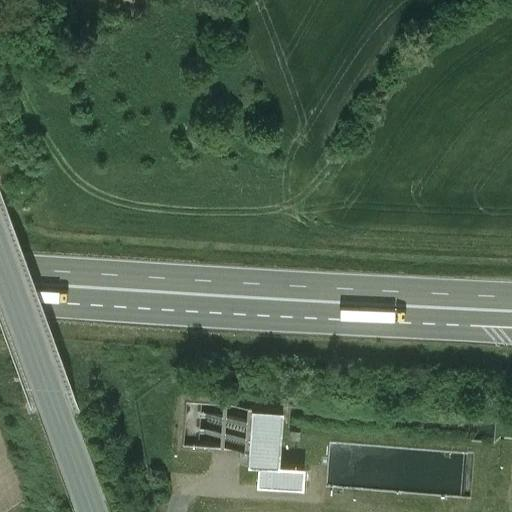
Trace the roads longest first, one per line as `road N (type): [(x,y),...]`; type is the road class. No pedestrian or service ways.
road 1 (trunk): [(511,297),(0,268)]
road 2 (trunk): [(0,292),(448,320)]
road 3 (tertiary): [(92,511),(0,257)]
